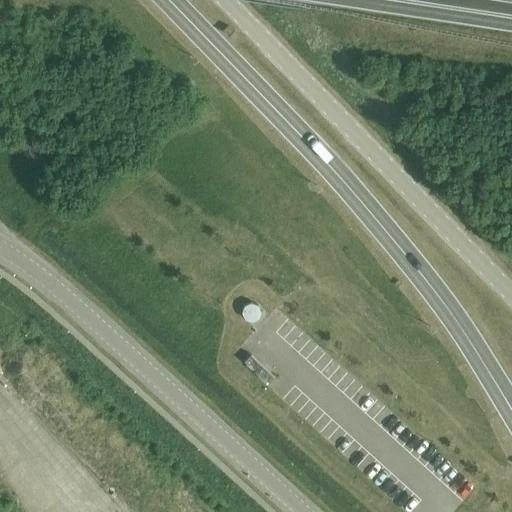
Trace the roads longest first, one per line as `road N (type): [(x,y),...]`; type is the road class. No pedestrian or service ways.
road 1 (secondary): [(511,409),(356,197),(164,0)]
road 2 (unclassified): [(511,296),(223,0)]
road 3 (tertiary): [(0,255),(299,511)]
